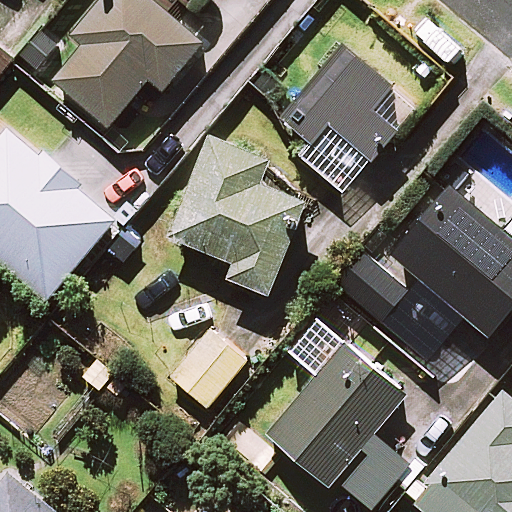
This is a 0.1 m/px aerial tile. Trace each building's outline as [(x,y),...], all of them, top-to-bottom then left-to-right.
[(208,43),(157,0),(109,0),(80,34),(90,43),(58,80),(112,127),(154,78),(168,90),(208,43)] [(0,79),(19,58),(0,41),(0,79)] [(352,44),(288,119),(316,144),(334,124),(373,157),(420,103),(352,44)] [(0,256),(51,299),(117,220),(43,158),(0,122),(0,256)] [(275,163),(217,137),(173,235),(238,264),(233,277),(270,294),(311,203),(266,183),(275,163)] [(511,312),(511,235),(454,186),(397,254),(493,336),(511,312)] [(411,290),(365,251),(339,282),(385,321),(411,290)] [(250,361),(215,330),(175,375),(210,407),(250,361)] [(407,392),(351,344),(273,435),(329,483),(407,392)] [(511,511),(511,393),(508,390),(417,502),(428,511),(511,511)] [(411,463),(381,439),(345,483),(375,507),(411,463)] [(60,511),(11,471),(0,484),(0,511),(60,511)]
